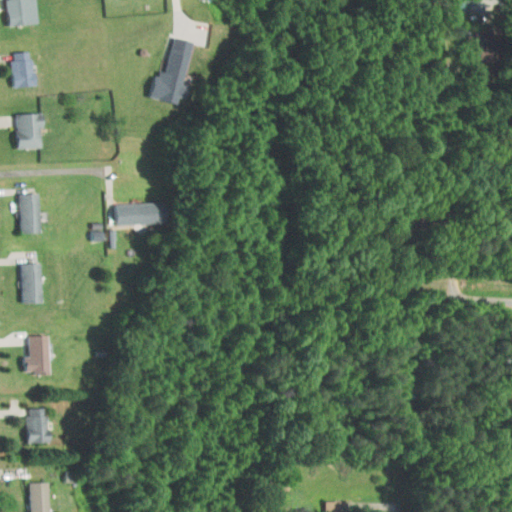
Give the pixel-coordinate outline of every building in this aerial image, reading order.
[(19,18),(16,0),(0,0),(0,15),(1,20),(19,18)] [(155,66),(147,64),(140,91),(166,98),(168,91),(175,93),(178,80),(172,78),(183,35),(164,31),(155,66)] [(1,45),(3,80),(24,79),(22,44),(1,45)] [(6,106),(7,141),(32,140),(31,106),(6,106)] [(29,225),(28,186),(9,186),(10,226),(29,225)] [(106,218),(152,217),(151,195),(105,197),(106,218)] [(11,256),(12,296),(32,295),(30,256),(11,256)] [(39,366),(37,328),(18,328),(18,349),(14,349),(14,366),(39,366)] [(17,401),(17,436),(38,435),(37,401),(17,401)] [(19,475),(19,511),(38,511),(38,475),(19,475)] [(337,494),(316,494),(315,511),(337,511),(337,494)]
